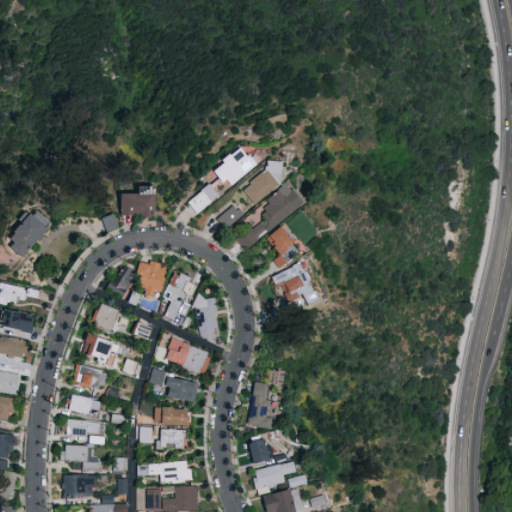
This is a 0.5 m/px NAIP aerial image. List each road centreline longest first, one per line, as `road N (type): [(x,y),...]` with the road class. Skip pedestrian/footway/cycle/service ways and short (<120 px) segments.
road 1 (residential): [(35,511),(36,435),(76,283),(106,250),(150,236),(191,245),(218,263),(244,314),(220,414),(220,453),(238,511)]
road 2 (secondary): [(497,0),(509,60),(511,164),(466,408),(459,511)]
road 3 (secondary): [(473,511),(474,456),(497,331)]
